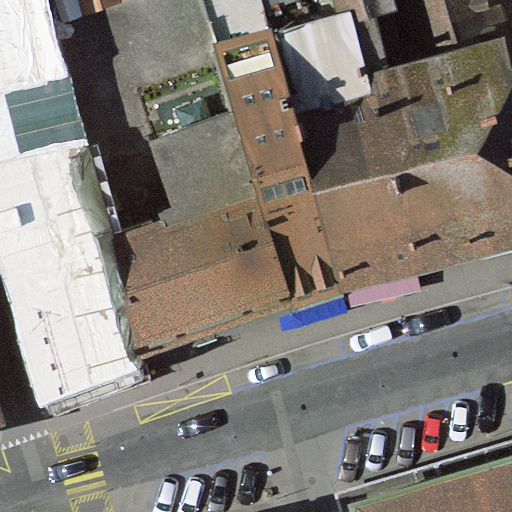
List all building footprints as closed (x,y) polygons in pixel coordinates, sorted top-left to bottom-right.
[(0,0),(0,134),(70,120),(92,227),(233,175),(189,3),(188,0),(0,0)] [(266,307),(311,291),(251,16),(247,0),(210,0),(189,3),(233,175),(266,307)] [(247,0),(251,16),(298,3),(296,0),(247,0)] [(311,291),(429,267),(375,72),(356,0),(307,0),(298,3),(251,16),(311,291)] [(356,0),(375,72),(503,41),(488,0),(356,0)] [(429,267),(511,249),(511,77),(503,41),(375,72),(429,267)] [(139,382),(129,353),(92,227),(70,120),(0,134),(0,208),(8,247),(59,408),(139,382)] [(129,353),(266,307),(233,175),(92,227),(129,353)] [(511,511),(511,456),(336,511),(511,511)]
